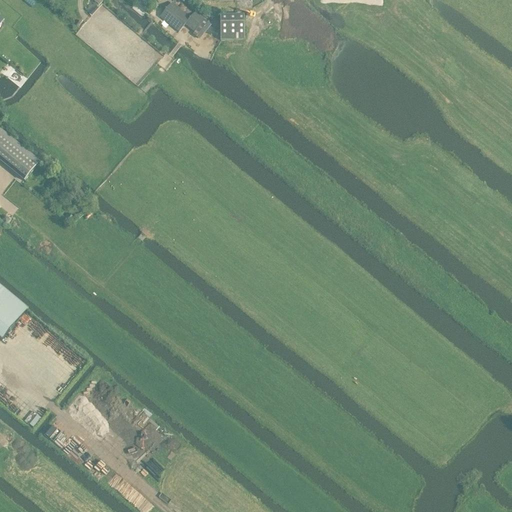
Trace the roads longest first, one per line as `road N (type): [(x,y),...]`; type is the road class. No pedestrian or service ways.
road 1 (track): [(307,0),(401,51),(511,144)]
road 2 (track): [(178,511),(0,364)]
road 3 (track): [(148,229),(100,287),(0,199)]
